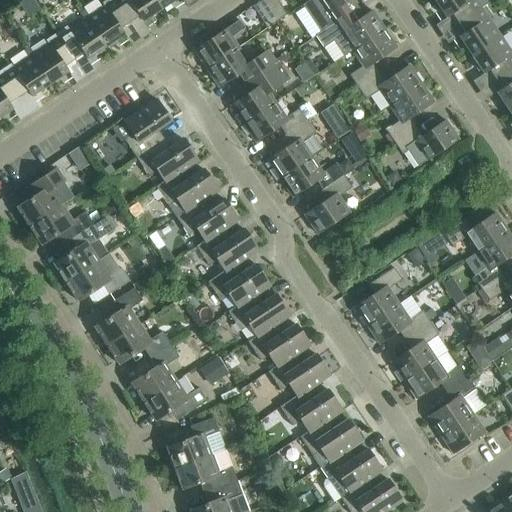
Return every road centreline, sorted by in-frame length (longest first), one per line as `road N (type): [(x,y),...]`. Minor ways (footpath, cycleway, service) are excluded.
road 1 (residential): [(447,501),(280,259),(281,230),(153,49)]
road 2 (tertiary): [(128,511),(82,405),(0,276)]
road 3 (residential): [(511,194),(505,156),(395,0)]
road 4 (residential): [(0,152),(153,49)]
